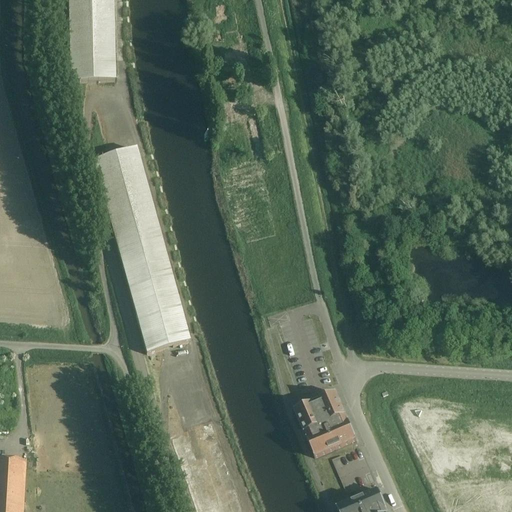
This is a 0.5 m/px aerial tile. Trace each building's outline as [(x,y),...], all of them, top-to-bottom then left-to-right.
[(68,0),(70,85),(80,85),(114,84),(112,0),(68,0)] [(216,18),(214,19),(215,25),(223,24),(226,23),(225,17),(216,18)] [(231,53),(208,57),(209,64),(216,62),(217,65),(224,64),(223,62),(232,60),(231,53)] [(240,99),(218,104),(219,112),(242,107),(240,99)] [(257,118),(247,120),(256,161),(266,159),(257,118)] [(146,356),(156,353),(189,344),(135,151),(93,163),(146,356)] [(308,440),(307,441),(315,460),(357,442),(336,394),(294,412),(305,436),(306,435),(308,440)] [(435,410),(413,420),(439,480),(461,471),(435,410)] [(203,414),(205,424),(211,423),(209,413),(203,414)] [(472,425),(471,445),(484,446),(485,426),(472,425)] [(485,426),(484,446),(495,447),(496,426),(485,426)] [(496,426),(495,447),(506,447),(507,427),(496,426)] [(0,460),(0,511),(23,511),(27,462),(0,460)] [(511,480),(511,479),(500,484),(500,487),(509,507),(511,505),(511,480)] [(500,487),(492,490),(501,510),(509,507),(500,487)] [(492,490),(484,494),(491,511),(497,511),(501,510),(492,490)] [(387,511),(379,492),(337,510),(337,511),(387,511)] [(491,511),(484,494),(475,498),(481,511),(491,511)] [(481,511),(475,498),(467,501),(471,511),(481,511)] [(471,511),(467,501),(458,505),(461,511),(471,511)]
